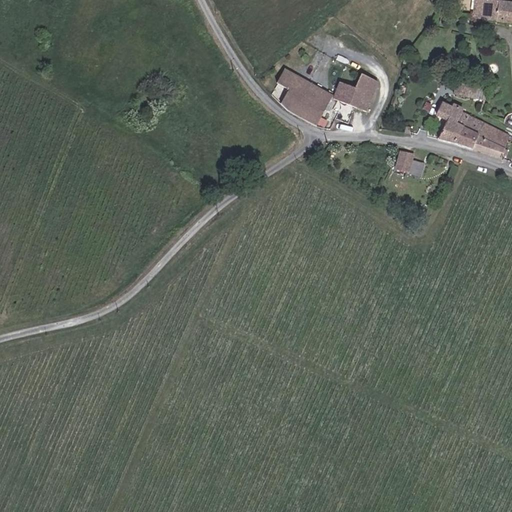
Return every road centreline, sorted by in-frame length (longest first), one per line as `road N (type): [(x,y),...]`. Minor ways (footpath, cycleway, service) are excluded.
road 1 (unclassified): [(0,338),(103,312),(131,296),(221,206),(321,135)]
road 2 (unclassified): [(511,171),(433,145),(321,135)]
road 3 (unclassified): [(321,135),(250,79),(204,0)]
